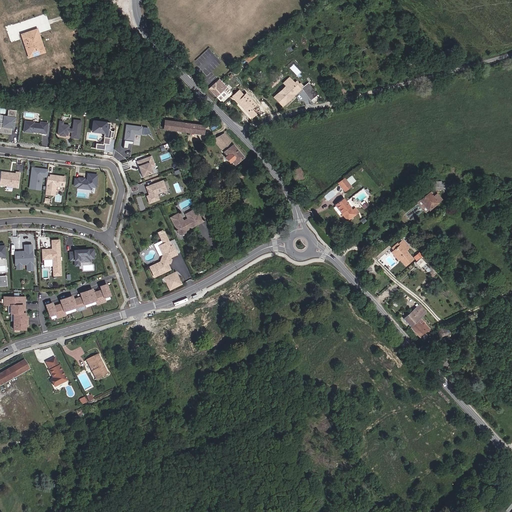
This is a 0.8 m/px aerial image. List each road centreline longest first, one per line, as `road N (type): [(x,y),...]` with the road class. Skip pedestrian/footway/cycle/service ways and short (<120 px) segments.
road 1 (residential): [(511,51),(239,133)]
road 2 (tertiary): [(511,451),(329,256)]
road 3 (residential): [(329,256),(358,246),(442,321),(511,290)]
road 4 (residential): [(106,239),(122,189),(114,168),(0,149)]
road 5 (tertiary): [(134,0),(153,43),(239,133)]
road 6 (unclassified): [(136,310),(271,247)]
road 7 (residential): [(124,272),(44,300),(46,337)]
